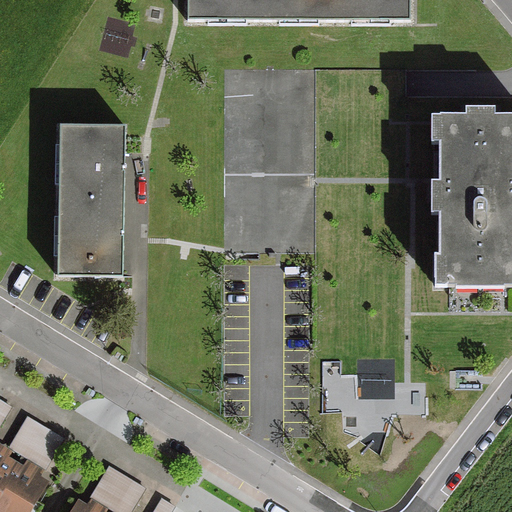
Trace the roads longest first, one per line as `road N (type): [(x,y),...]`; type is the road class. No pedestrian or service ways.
road 1 (residential): [(298,511),(0,325)]
road 2 (residential): [(511,398),(419,511)]
